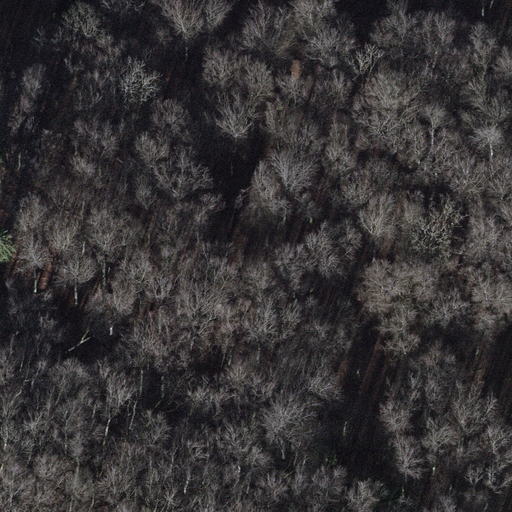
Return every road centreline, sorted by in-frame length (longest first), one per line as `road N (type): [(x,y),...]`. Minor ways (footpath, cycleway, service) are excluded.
road 1 (track): [(237,0),(358,161),(416,348),(459,422),(511,471)]
road 2 (track): [(358,161),(403,156),(511,206)]
